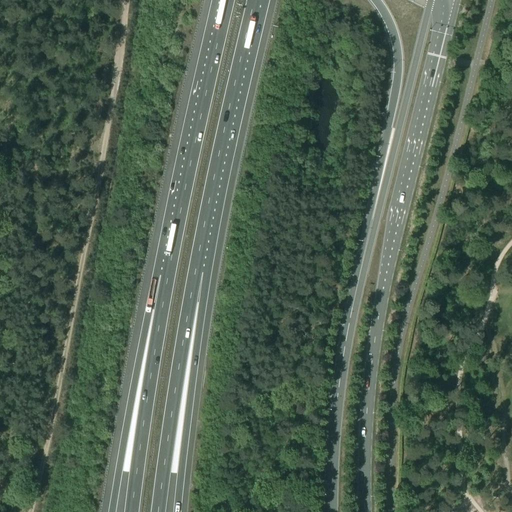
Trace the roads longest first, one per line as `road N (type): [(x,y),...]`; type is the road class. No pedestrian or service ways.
road 1 (track): [(125,0),(103,157),(31,511)]
road 2 (primary): [(365,511),(375,334),(452,6)]
road 3 (primary): [(384,168),(343,352),(331,511)]
road 4 (motorway): [(226,0),(167,276)]
road 5 (motorway): [(198,272),(257,0)]
road 6 (motorway): [(167,276),(137,365),(109,511)]
road 7 (motorway): [(158,511),(198,272)]
road 8 (motorway): [(176,511),(198,272)]
road 9 (motorway): [(167,276),(130,511)]
road 10 (motorway): [(374,0),(397,62),(384,168)]
road 11 (primary): [(429,5),(384,168)]
